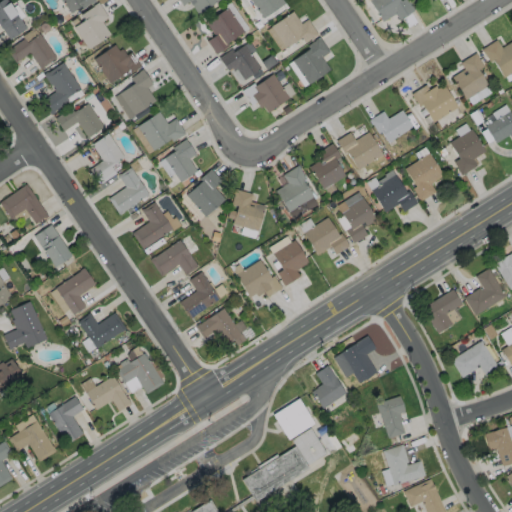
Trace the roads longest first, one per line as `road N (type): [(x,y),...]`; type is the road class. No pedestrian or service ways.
road 1 (secondary): [(511,204),(26,511)]
road 2 (residential): [(206,395),(0,92)]
road 3 (residential): [(499,0),(247,155)]
road 4 (residential): [(489,511),(410,339),(375,289)]
road 5 (residential): [(247,155),(142,0)]
